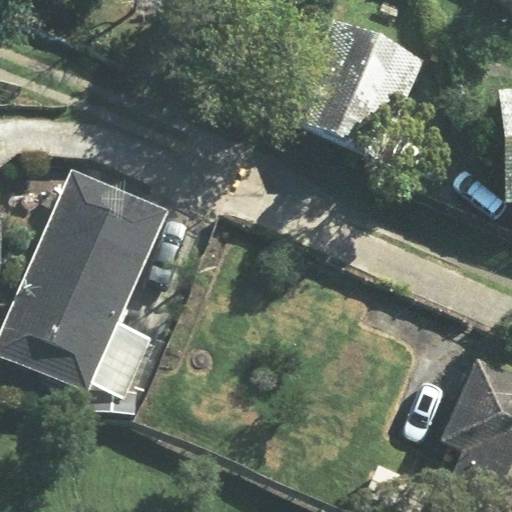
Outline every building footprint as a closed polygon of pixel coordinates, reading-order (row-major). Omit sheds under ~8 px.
[(417,65),(332,22),(278,130),(362,173),(417,65)] [(511,103),(482,105),(486,218),(511,216),(511,103)] [(0,322),(0,373),(78,409),(74,419),(125,442),(133,424),(125,420),(154,356),(111,337),(160,227),(63,183),(0,322)] [(511,511),(511,394),(464,374),(428,456),(459,470),(440,511),(511,511)] [(421,511),(426,498),(370,479),(358,511),(421,511)]
